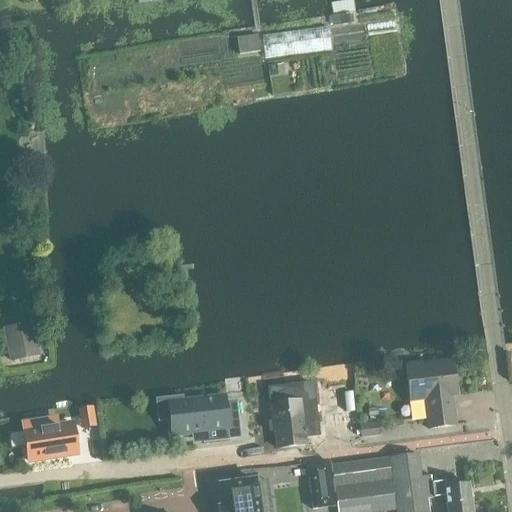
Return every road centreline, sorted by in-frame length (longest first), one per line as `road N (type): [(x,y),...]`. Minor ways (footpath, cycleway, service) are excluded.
road 1 (residential): [(511,480),(449,0)]
road 2 (residential): [(197,509),(192,472),(169,462),(0,481)]
